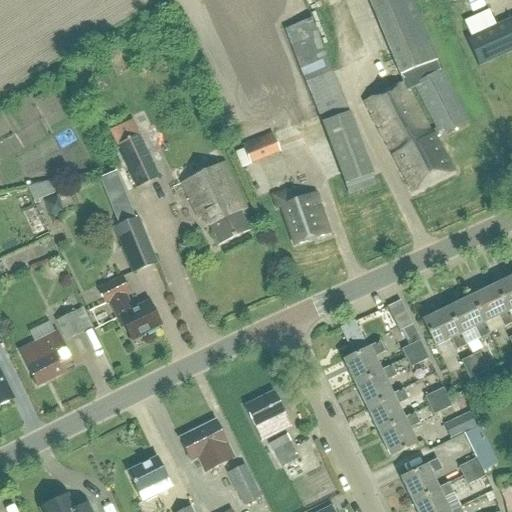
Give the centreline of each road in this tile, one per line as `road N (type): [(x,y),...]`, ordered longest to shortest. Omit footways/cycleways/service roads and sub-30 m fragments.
road 1 (unclassified): [(0,462),(280,326)]
road 2 (unclassified): [(280,326),(511,219)]
road 3 (residential): [(369,511),(280,326)]
